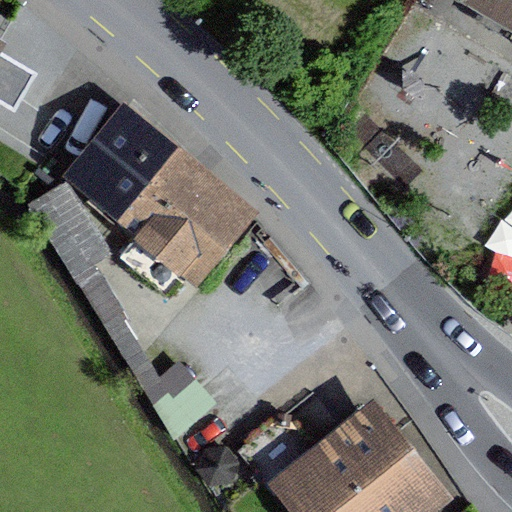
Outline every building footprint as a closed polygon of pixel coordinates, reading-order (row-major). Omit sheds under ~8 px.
[(511,0),(479,0),(511,19),(511,0)] [(0,102),(14,111),(36,73),(0,51),(0,102)] [(236,215),(118,117),(78,165),(102,186),(89,202),(114,222),(127,207),(149,225),(122,257),(168,296),(236,215)] [(64,183),(29,204),(173,435),(187,426),(88,267),(109,254),(64,183)] [(385,439),(370,421),(322,460),(284,413),(237,451),(276,500),(287,491),(291,497),(303,498),(314,511),(408,511),(430,495),(402,460),(413,451),(396,431),(385,439)] [(207,451),(200,468),(212,483),(231,480),(238,463),(226,448),(207,451)]
